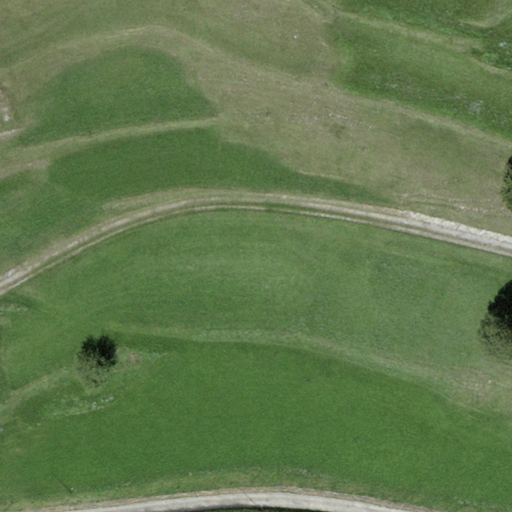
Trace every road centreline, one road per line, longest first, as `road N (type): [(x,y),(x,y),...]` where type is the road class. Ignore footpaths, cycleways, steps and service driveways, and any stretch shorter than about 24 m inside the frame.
road 1 (track): [(0,288),(107,227),(223,200),(367,214),(511,246)]
road 2 (track): [(352,511),(272,499),(144,511)]
